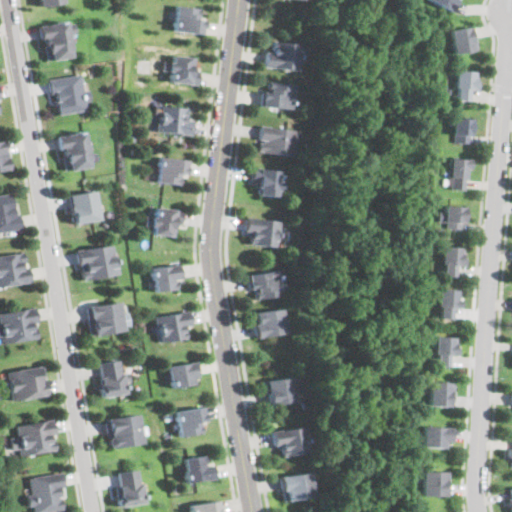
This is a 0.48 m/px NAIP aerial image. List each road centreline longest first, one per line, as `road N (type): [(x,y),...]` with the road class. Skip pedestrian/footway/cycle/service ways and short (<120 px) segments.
road 1 (residential): [(7,0),(92,511)]
road 2 (residential): [(252,511),(212,253),(240,0)]
road 3 (residential): [(509,9),(478,511)]
